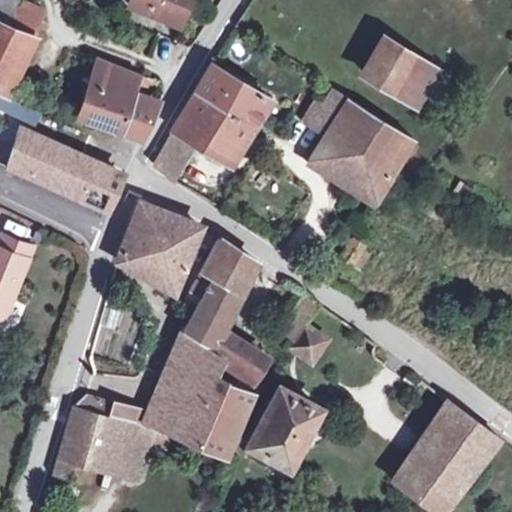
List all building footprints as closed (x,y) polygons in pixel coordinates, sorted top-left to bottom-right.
[(16,0),(0,0),(0,25),(27,37),(40,10),(16,0)] [(128,0),(127,3),(176,24),(186,0),(128,0)] [(0,25),(0,93),(0,94),(27,37),(0,25)] [(383,36),(362,70),(417,103),(438,68),(383,36)] [(119,128),(140,135),(156,104),(147,99),(153,81),(97,59),(78,114),(119,128)] [(193,91),(171,127),(193,140),(228,161),(251,124),(268,96),(210,61),(193,91)] [(310,122),(324,131),(346,94),(333,86),(322,103),(310,122)] [(324,131),(309,157),(342,178),(374,198),(390,172),(412,135),(401,128),(380,115),(346,94),(324,131)] [(302,118),(310,122),(322,103),(314,98),(302,118)] [(151,162),(172,177),(193,140),(171,127),(151,162)] [(105,209),(122,174),(37,136),(17,131),(14,139),(5,163),(4,164),(105,209)] [(0,135),(0,160),(5,163),(14,139),(1,134),(0,135)] [(173,289),(200,225),(139,201),(117,259),(173,289)] [(0,234),(0,246),(26,258),(31,246),(0,234)] [(342,241),(348,244),(350,239),(351,238),(346,235),(342,241)] [(251,258),(218,237),(199,271),(209,277),(180,331),(205,346),(216,325),(251,258)] [(362,246),(350,239),(348,244),(343,252),(341,257),(352,264),(362,246)] [(0,246),(0,319),(26,258),(0,246)] [(371,252),(362,246),(352,264),(361,270),(371,252)] [(282,327),(295,336),(304,323),(318,302),(304,293),(282,327)] [(304,323),(295,336),(289,345),(311,359),(325,337),(304,323)] [(258,352),(216,325),(205,346),(213,350),(220,354),(247,371),(258,352)] [(180,331),(141,423),(149,425),(156,427),(161,429),(178,435),(213,350),(205,346),(180,331)] [(211,375),(215,366),(220,354),(213,350),(178,435),(224,454),(251,389),(211,375)] [(278,385),(247,444),(288,465),(318,406),(278,385)] [(116,416),(139,422),(144,409),(85,394),(84,398),(73,404),(116,416)] [(437,511),(440,511),(497,437),(446,400),(391,479),(437,511)] [(102,464),(116,416),(73,404),(59,453),(71,456),(102,464)] [(136,473),(145,441),(149,425),(141,423),(139,422),(116,416),(102,464),(136,473)] [(156,445),(161,429),(156,427),(149,425),(145,441),(156,445)] [(59,453),(53,472),(66,476),(71,456),(59,453)]
